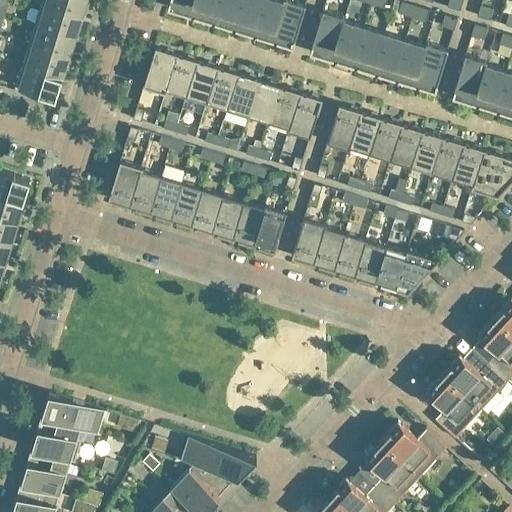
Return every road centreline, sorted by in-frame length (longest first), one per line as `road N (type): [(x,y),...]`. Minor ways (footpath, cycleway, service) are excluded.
road 1 (residential): [(428,331),(55,216)]
road 2 (residential): [(261,511),(428,331)]
road 3 (residential): [(55,216),(121,0)]
road 4 (residential): [(0,393),(55,216)]
road 5 (residential): [(428,331),(511,240)]
